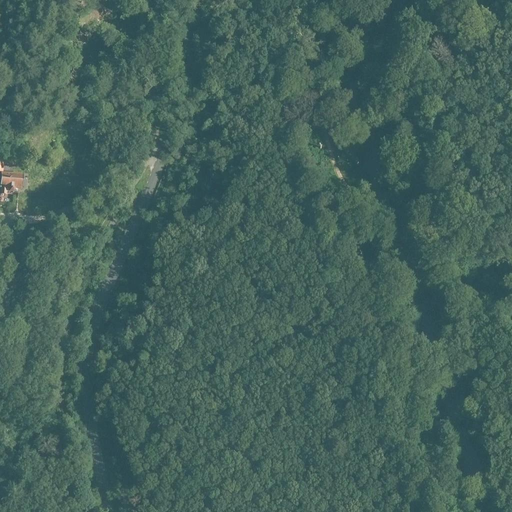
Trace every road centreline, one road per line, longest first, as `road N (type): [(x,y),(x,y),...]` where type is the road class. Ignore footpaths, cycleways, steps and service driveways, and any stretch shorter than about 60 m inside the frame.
road 1 (unknown): [(78,511),(54,375),(100,233),(202,0)]
road 2 (tertiary): [(108,511),(89,410),(89,344),(225,0)]
